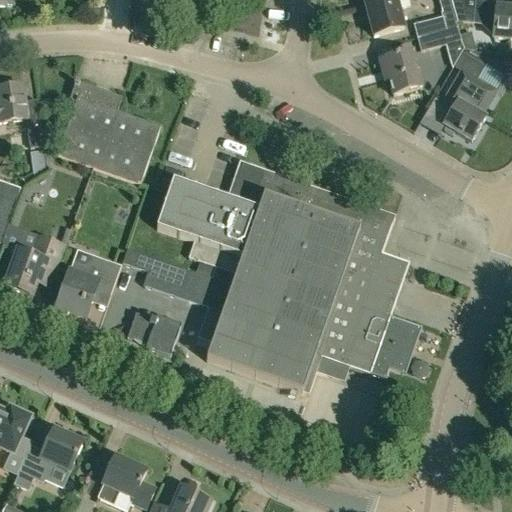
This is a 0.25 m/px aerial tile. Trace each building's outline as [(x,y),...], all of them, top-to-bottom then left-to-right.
[(0,0),(0,9),(4,9),(4,8),(12,7),(10,0),(0,0)] [(130,0),(130,3),(174,9),(175,9),(185,0),(188,0),(190,1),(191,0),(130,0)] [(363,0),(366,9),(396,1),(398,0),(363,0)] [(511,10),(500,10),(500,0),(450,0),(451,1),(454,11),(457,23),(457,22),(457,23),(474,25),(474,23),(494,25),(492,39),(511,40),(511,10)] [(373,39),(404,30),(396,1),(366,9),(373,39)] [(89,5),(84,9),(83,19),(97,20),(99,6),(89,5)] [(413,26),(417,40),(457,29),(456,24),(457,24),(457,23),(454,11),(441,14),(442,18),(413,26)] [(420,53),(461,42),(457,29),(417,40),(420,53)] [(422,90),(413,53),(380,62),(385,82),(389,81),(394,97),(422,90)] [(472,143),(485,120),(481,118),(496,93),(460,72),(441,105),(452,111),(444,127),(472,143)] [(141,187),(161,130),(118,115),(124,99),(76,83),(73,91),(74,92),(70,103),(76,105),(58,157),(141,187)] [(25,104),(23,88),(0,91),(0,125),(26,122),(31,151),(44,149),(37,102),(25,104)] [(396,219),(265,173),(233,162),(219,198),(175,184),(158,232),(195,245),(190,261),(215,270),(237,278),(213,345),(207,363),(303,398),(304,396),(309,398),(323,360),(371,377),(391,320),(410,266),(383,256),(396,219)] [(25,186),(36,179),(33,174),(22,180),(25,186)] [(0,246),(1,247),(22,191),(0,182),(0,246)] [(49,291),(54,277),(64,249),(70,232),(66,230),(60,247),(38,239),(31,258),(18,253),(5,289),(31,299),(36,286),(49,291)] [(210,281),(127,253),(122,266),(148,275),(145,284),(202,304),(210,281)] [(111,298),(121,269),(93,259),(89,270),(73,264),(56,311),(85,321),(96,293),(111,298)] [(237,278),(215,270),(212,281),(201,308),(203,309),(205,305),(210,307),(198,340),(213,345),(237,278)] [(136,316),(133,327),(128,341),(147,347),(146,351),(171,360),(177,343),(182,329),(157,320),(156,323),(136,316)] [(405,378),(422,331),(391,320),(371,377),(386,382),(386,383),(390,372),(405,378)] [(0,414),(0,451),(23,462),(16,477),(17,477),(32,446),(21,441),(30,421),(10,412),(7,418),(0,414)] [(69,475),(83,445),(54,432),(43,454),(31,449),(20,473),(43,484),(51,466),(69,475)] [(132,467),(115,460),(103,486),(104,487),(98,500),(114,508),(120,494),(133,500),(132,504),(147,511),(156,491),(142,485),(146,474),(144,473),(145,470),(144,468),(136,464),(133,465),(132,467)] [(206,511),(211,503),(181,490),(170,511),(159,511),(154,510),(153,511),(206,511)] [(82,499),(76,511),(91,511),(95,505),(82,499)]
